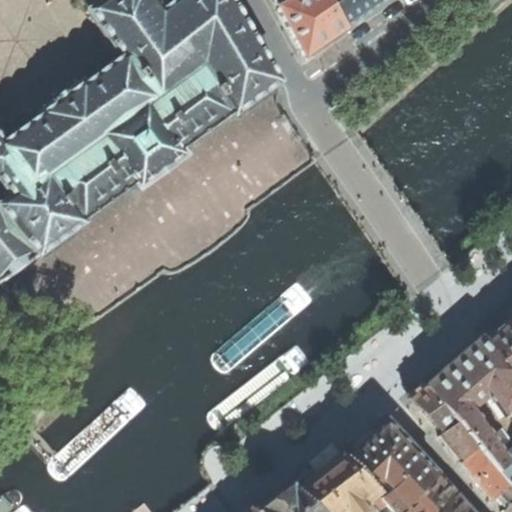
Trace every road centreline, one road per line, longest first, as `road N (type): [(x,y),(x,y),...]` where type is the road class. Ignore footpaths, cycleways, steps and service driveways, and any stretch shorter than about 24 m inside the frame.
road 1 (residential): [(511,269),(211,511)]
road 2 (residential): [(440,0),(306,101),(252,0)]
